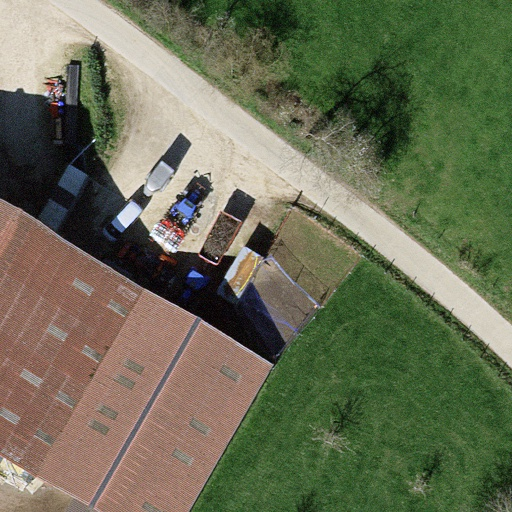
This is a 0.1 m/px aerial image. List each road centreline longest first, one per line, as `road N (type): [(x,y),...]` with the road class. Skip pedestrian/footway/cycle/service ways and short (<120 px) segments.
road 1 (residential): [(57,0),(366,221)]
road 2 (track): [(366,221),(511,346)]
